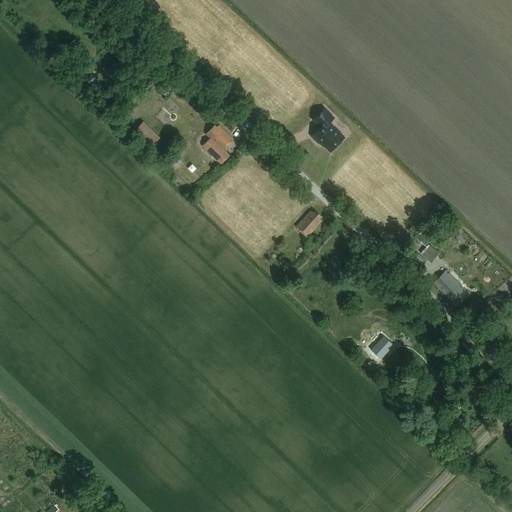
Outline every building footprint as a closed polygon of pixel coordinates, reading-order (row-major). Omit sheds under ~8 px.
[(320,127),(311,136),(318,142),(320,141),(331,151),(343,138),(328,123),(333,118),(324,109),(313,120),(320,127)] [(134,131),(151,146),(160,137),(143,121),(134,131)] [(215,125),(206,134),(211,139),(203,147),(222,165),(231,156),(224,149),(233,139),(219,125),(217,127),(215,125)] [(197,176),(187,185),(190,189),(201,179),(197,176)] [(307,237),(321,221),(319,219),(321,217),(314,211),(313,213),(310,211),(296,227),(307,237)] [(421,254),(430,261),(438,252),(429,245),(421,254)] [(457,301),(467,292),(445,270),(433,282),(453,302),(455,300),(457,301)] [(470,405),(488,386),(485,383),(487,381),(477,371),(469,379),(471,381),(458,394),(470,405)]
